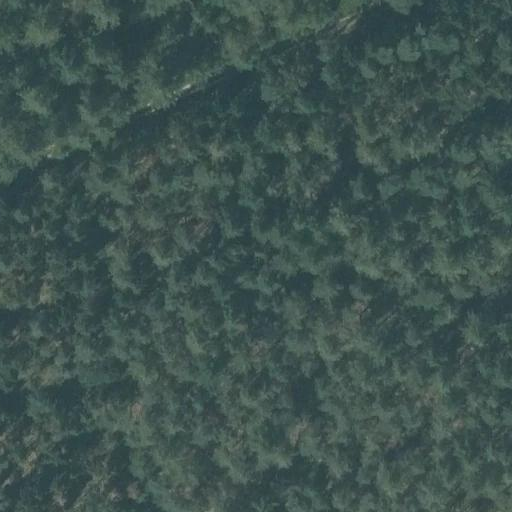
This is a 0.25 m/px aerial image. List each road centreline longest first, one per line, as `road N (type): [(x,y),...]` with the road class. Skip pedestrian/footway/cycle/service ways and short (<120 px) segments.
road 1 (track): [(0,177),(401,0)]
road 2 (track): [(73,147),(88,282),(133,511)]
